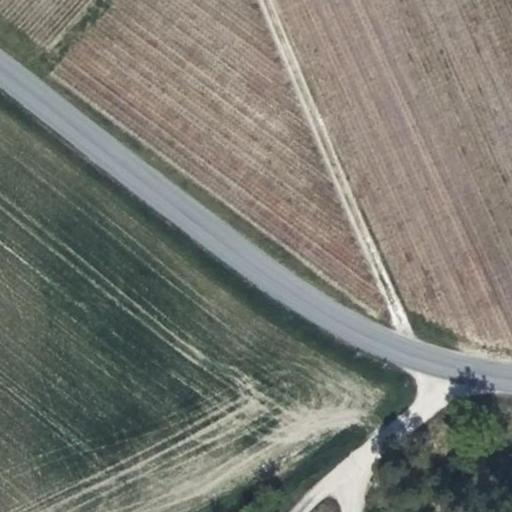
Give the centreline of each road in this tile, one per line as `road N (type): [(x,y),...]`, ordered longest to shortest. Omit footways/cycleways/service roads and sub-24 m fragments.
road 1 (tertiary): [(0,64),(232,245),(366,334),(465,368),(511,372)]
road 2 (track): [(263,0),(381,266),(407,348)]
road 3 (track): [(431,356),(429,406),(347,473),(353,511)]
